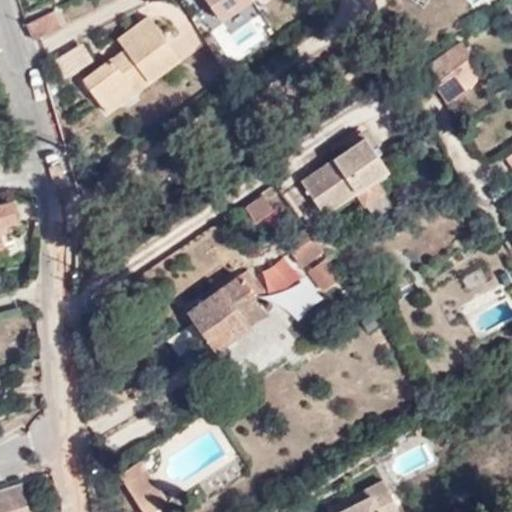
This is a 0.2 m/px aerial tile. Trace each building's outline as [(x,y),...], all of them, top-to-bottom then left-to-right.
[(208,0),(218,16),(245,0),(208,0)] [(468,0),(475,9),(486,0),(468,0)] [(56,9),(26,22),(32,38),(63,25),(56,9)] [(120,39),(127,48),(131,53),(117,63),(113,58),(84,78),(103,103),(129,83),(136,91),(181,59),(151,17),(120,39)] [(473,54),(463,39),(441,54),(452,70),(473,54)] [(131,53),(127,48),(113,58),(117,63),(131,53)] [(108,111),(136,91),(129,83),(103,103),(108,111)] [(349,147),(365,136),(360,130),(344,141),(349,147)] [(365,136),(349,147),(301,180),(325,214),(356,192),(365,204),(384,192),(375,179),(388,170),(365,136)] [(271,211),(262,197),(242,211),(253,224),(271,211)] [(0,228),(18,223),(12,203),(0,206),(0,246),(4,245),(0,230),(0,228)] [(323,249),(307,225),(282,243),(300,266),(323,249)] [(323,289),(342,275),(329,256),(309,270),(323,289)] [(471,290),(489,279),(481,266),(463,276),(471,290)] [(268,310),(242,274),(189,310),(216,348),(268,310)] [(126,485),(146,471),(140,462),(120,475),(126,485)] [(161,495),(146,471),(126,485),(141,507),(161,495)] [(398,511),(382,480),(353,495),(357,502),(338,511),(398,511)] [(0,511),(33,511),(34,511),(25,483),(0,491),(0,511)] [(154,511),(167,503),(161,495),(141,507),(143,511),(154,511)] [(328,511),(338,511),(357,502),(353,495),(327,509),(328,511)]
